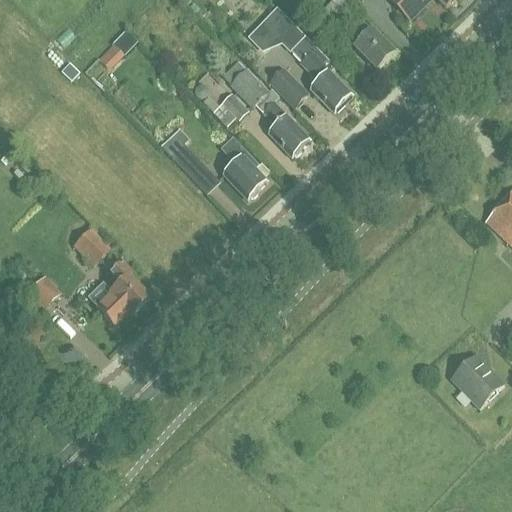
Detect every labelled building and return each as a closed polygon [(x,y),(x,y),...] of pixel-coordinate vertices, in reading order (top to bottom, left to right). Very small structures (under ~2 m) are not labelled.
[(330,30),(353,7),(345,0),(327,0),(332,4),(318,19),(330,30)] [(387,0),(389,1),(388,1),(409,23),(432,0),(435,0),(446,12),(457,0),(387,0)] [(378,74),(395,57),(372,34),(372,35),(360,24),(352,32),(363,44),(355,51),(378,74)] [(113,47),(99,62),(110,73),(124,59),(137,47),(125,35),(113,47)] [(291,56),(302,68),(320,86),(312,94),(335,117),(353,98),(331,77),(336,72),(305,41),(291,56)] [(254,106),(262,98),(270,90),(240,61),(225,77),(254,106)] [(309,98),(285,74),(271,88),(295,113),(309,98)] [(249,116),(232,99),(223,108),(229,114),(220,123),(228,131),(237,122),(240,125),(249,116)] [(293,162),(311,144),(274,106),(263,117),(278,132),(270,139),(293,162)] [(248,204),(268,185),(245,161),(248,158),(235,143),(224,153),(238,167),(225,180),(248,204)] [(221,185),(202,166),(183,146),(170,159),(207,198),(221,185)] [(511,199),(487,226),(511,249),(511,199)] [(74,249),(93,269),(109,253),(90,233),(74,249)] [(113,329),(127,315),(130,318),(149,301),(128,280),(131,276),(121,265),(107,278),(117,288),(109,296),(111,299),(97,313),(113,329)] [(61,296),(44,280),(25,299),(42,315),(61,296)] [(480,412),(505,389),(478,360),(453,384),(480,412)]
